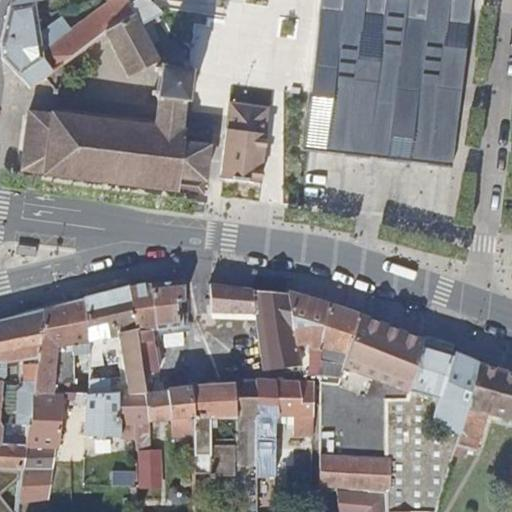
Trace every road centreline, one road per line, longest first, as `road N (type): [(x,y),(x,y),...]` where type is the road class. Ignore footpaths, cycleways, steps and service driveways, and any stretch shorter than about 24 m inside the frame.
road 1 (residential): [(0,215),(230,237),(471,304)]
road 2 (residential): [(471,304),(503,0)]
